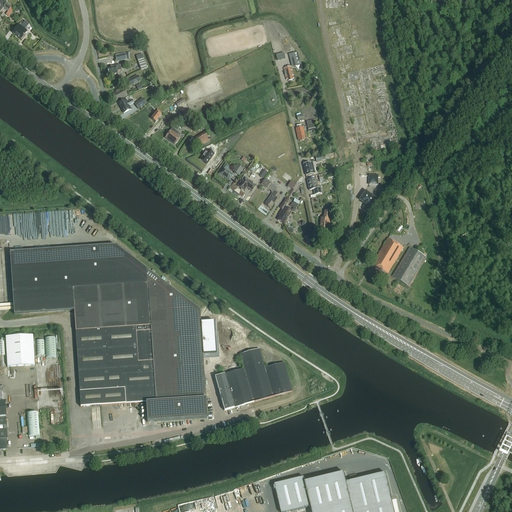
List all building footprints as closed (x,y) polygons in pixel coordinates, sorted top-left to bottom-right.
[(0,2),(0,12),(3,8),(8,12),(12,7),(2,0),(0,2)] [(25,30),(29,24),(25,21),(22,24),(20,23),(19,25),(12,33),(21,40),(27,31),(25,30)] [(125,54),(116,56),(117,62),(127,59),(129,59),(128,55),(129,55),(128,52),(125,53),(125,54)] [(298,53),(290,55),(293,67),(301,65),(298,53)] [(143,54),(136,55),(140,69),(147,67),(143,54)] [(117,71),(121,70),(120,66),(116,67),(115,66),(112,67),(107,69),(109,76),(117,74),(117,71)] [(292,79),(294,79),(291,67),(283,69),(286,80),(288,80),(288,81),(292,80),(292,79)] [(127,82),(130,86),(140,81),(138,76),(127,82)] [(116,102),(127,96),(123,88),(119,91),(119,90),(115,91),(116,93),(112,95),(113,96),(111,97),(114,101),(115,100),(116,102)] [(133,104),(132,100),(127,102),(125,99),(118,103),(124,114),(131,110),(129,106),(133,104)] [(178,107),(185,102),(183,99),(176,104),(178,107)] [(159,115),(161,113),(158,110),(156,112),(151,119),(155,122),(160,116),(159,115)] [(315,120),(306,122),(308,132),(312,131),(313,133),(316,132),(314,124),(316,124),(315,120)] [(304,139),(305,139),(303,127),(295,129),(298,140),(299,140),(300,141),(304,140),(304,139)] [(179,134),(172,129),(165,138),(175,145),(180,137),(178,136),(179,134)] [(197,148),(209,141),(204,132),(192,140),(197,148)] [(200,160),(207,165),(214,155),(207,150),(200,160)] [(306,176),(315,174),(312,163),(303,165),(306,176)] [(237,165),(233,171),(238,175),(243,169),(237,165)] [(223,177),(223,176),(229,180),(233,175),(227,171),(228,170),(225,167),(224,169),(224,168),(221,172),(221,171),(219,174),(223,177)] [(247,188),(252,192),(256,186),(247,179),(244,176),(242,179),(242,180),(238,186),(241,189),(241,190),(242,191),(244,191),(247,188)] [(369,185),(378,185),(378,176),(369,176),(369,185)] [(270,184),(271,183),(265,179),(261,185),(267,189),(268,187),(271,190),(272,189),(275,191),(277,188),(270,184)] [(316,179),(307,181),(308,187),(310,187),(311,189),(309,189),(309,191),(313,190),(314,195),(322,194),(320,187),(318,187),(316,179)] [(287,198),(289,199),(291,196),(294,191),(298,186),(295,184),(287,198)] [(364,196),(360,200),(361,201),(364,203),(364,204),(368,207),(369,206),(373,209),(373,210),(379,202),(386,192),(384,190),(376,199),(366,192),(364,196)] [(275,205),(281,197),(274,191),(265,204),(266,205),(266,206),(270,209),(273,204),(275,205)] [(294,212),(300,202),(294,199),(293,203),(291,206),(293,207),(293,208),(293,207),(291,210),(294,212)] [(284,224),(292,211),(284,207),(278,216),(280,217),(277,220),(284,224)] [(328,233),(331,212),(324,211),(324,216),(321,218),(319,229),(321,231),(321,237),(321,238),(326,238),(326,237),(327,237),(328,233)] [(25,213),(12,214),(12,233),(20,233),(20,229),(26,229),(25,213)] [(388,239),(386,242),(374,262),(376,263),(374,265),(376,267),(372,273),(376,275),(376,276),(381,279),(385,272),(388,274),(403,248),(388,239)] [(73,288),(148,283),(163,282),(162,281),(115,245),(71,248),(73,288)] [(73,288),(71,248),(10,252),(14,315),(74,310),(74,307),(73,288)] [(408,287),(426,257),(410,248),(393,278),(408,287)] [(150,326),(156,402),(145,403),(147,423),(207,418),(205,399),(206,399),(200,310),(163,282),(148,283),(148,287),(150,326)] [(74,307),(81,407),(84,407),(145,403),(156,402),(150,326),(148,287),(148,283),(73,288),(74,307)] [(215,326),(201,327),(203,360),(217,359),(215,326)] [(7,367),(35,366),(33,336),(5,337),(7,367)] [(55,338),(44,338),(45,358),(56,358),(55,338)] [(243,370),(215,377),(224,411),(253,403),(293,392),(285,363),(265,368),(260,349),(239,355),(243,370)] [(40,439),(38,413),(27,414),(29,438),(36,437),(36,439),(40,439)] [(499,443),(499,444),(502,445),(500,448),(511,454),(511,448),(500,443),(499,443)] [(394,511),(385,474),(346,483),(344,473),(305,483),(304,478),(275,485),(281,511),(290,511),(311,507),(312,511),(394,511)]
